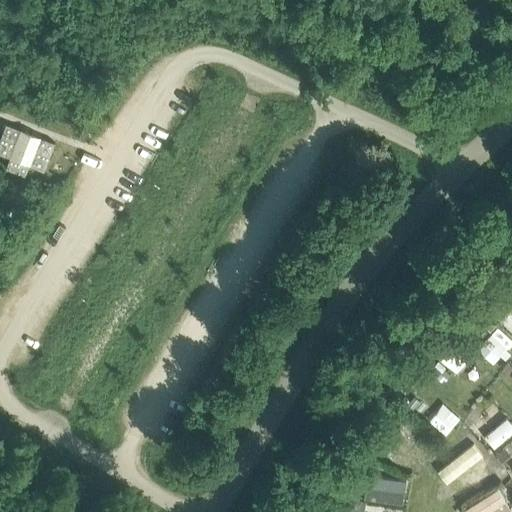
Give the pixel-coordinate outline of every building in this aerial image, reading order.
[(6,124),(0,138),(0,154),(9,158),(5,168),(25,176),(29,165),(44,171),(55,143),(6,124)] [(511,319),(511,303),(508,301),(501,311),(511,319)] [(482,313),(470,326),(476,332),(482,326),(489,319),(483,313),(482,313)] [(438,362),(431,369),(432,370),(438,376),(445,368),(438,362)] [(496,446),(511,432),(511,417),(509,415),(486,434),(496,446)] [(481,420),(474,426),(480,432),(487,426),(481,420)] [(477,465),(484,470),(491,459),(474,447),(456,474),(466,481),(477,465)] [(504,448),(496,455),(502,462),(510,455),(504,448)] [(366,497),(406,502),(408,480),(368,476),(366,497)] [(463,511),(488,511),(508,501),(501,487),(462,508),(463,511)] [(364,511),(367,499),(354,497),(351,509),(364,511)]
